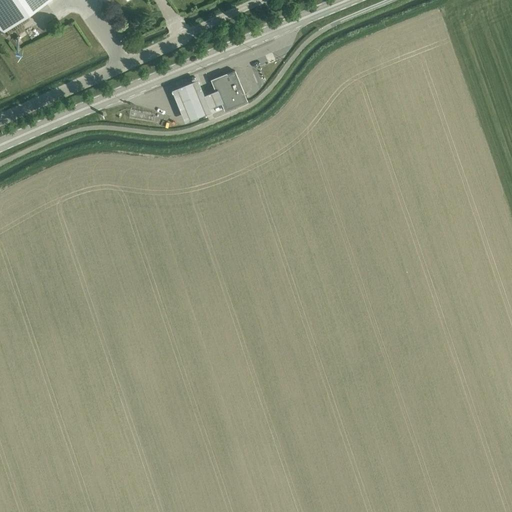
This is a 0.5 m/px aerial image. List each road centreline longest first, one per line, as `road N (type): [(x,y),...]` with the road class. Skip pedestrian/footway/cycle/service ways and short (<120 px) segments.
road 1 (primary): [(0,145),(343,0)]
road 2 (unclassified): [(0,116),(257,0)]
